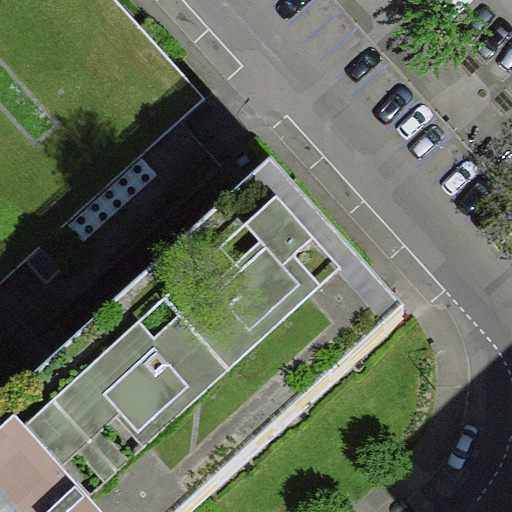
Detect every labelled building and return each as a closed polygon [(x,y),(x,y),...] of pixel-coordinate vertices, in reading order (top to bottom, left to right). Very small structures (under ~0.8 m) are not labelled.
[(0,0),(0,288),(183,124),(205,105),(109,0),(0,0)] [(223,170),(183,124),(0,288),(0,297),(37,336),(223,170)] [(271,194),(151,300),(266,424),(384,317),(271,194)] [(151,300),(38,402),(140,511),(165,511),(266,424),(151,300)] [(0,435),(0,511),(140,511),(38,402),(0,435)]
